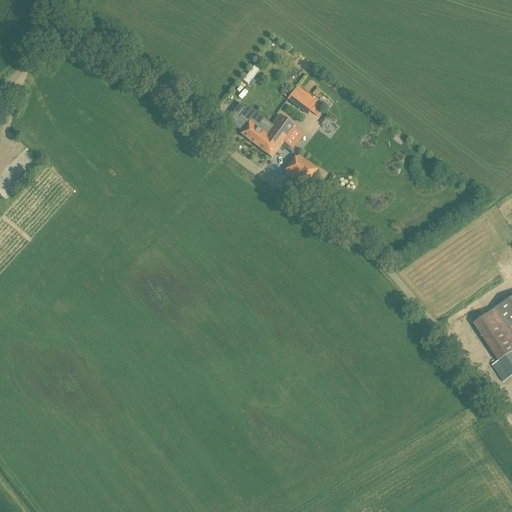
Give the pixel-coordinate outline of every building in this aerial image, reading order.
[(308,115),(311,111),(317,102),(297,87),(287,100),(308,115)] [(296,127),(288,121),(279,114),(266,131),(251,120),(240,134),(257,147),(272,158),(283,143),(283,144),(296,127)] [(319,169),(298,154),(296,157),(294,156),(285,170),(286,171),(284,174),(304,188),(319,169)] [(389,180),(382,190),(390,196),(397,185),(389,180)] [(511,298),(473,324),(498,361),(492,366),(503,383),(511,376),(511,298)]
